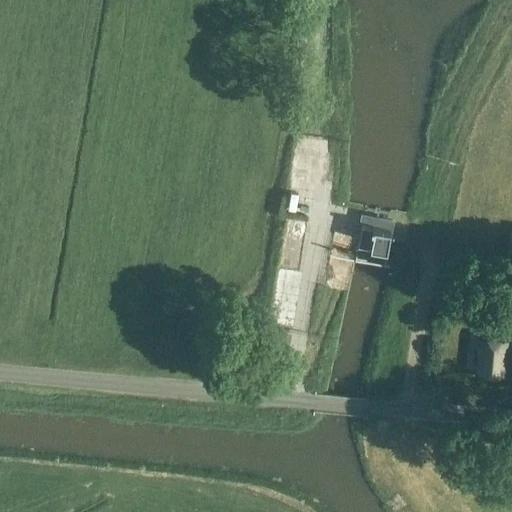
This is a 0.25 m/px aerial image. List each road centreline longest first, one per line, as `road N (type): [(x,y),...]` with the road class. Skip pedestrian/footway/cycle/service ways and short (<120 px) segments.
road 1 (unclassified): [(511,421),(0,372)]
road 2 (track): [(413,238),(459,111),(511,15)]
road 3 (track): [(323,214),(320,0)]
road 4 (track): [(405,410),(430,272),(400,229)]
